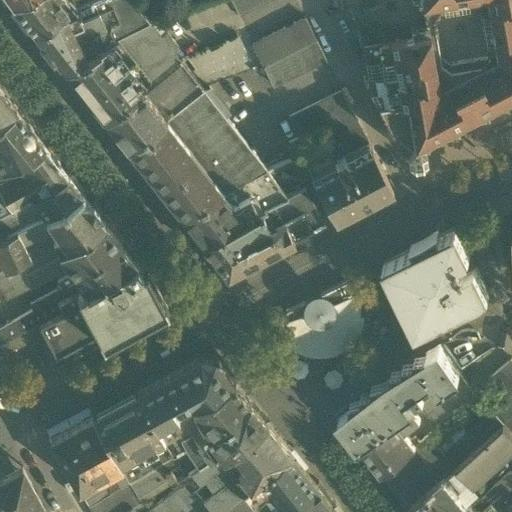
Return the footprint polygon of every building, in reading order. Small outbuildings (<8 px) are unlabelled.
[(17,0),(12,3),(35,31),(54,16),(76,7),(69,0),(17,0)] [(99,28),(106,43),(149,21),(131,0),(91,0),(77,6),(83,18),(99,9),(106,25),(99,28)] [(266,0),(232,0),(239,14),(266,0)] [(371,87),(395,133),(399,132),(400,133),(412,131),(415,128),(423,126),(427,122),(435,120),(438,116),(453,113),(457,108),(461,108),(464,103),(463,99),(480,96),(483,92),(491,90),(497,81),(511,78),(511,0),(333,0),(340,12),(357,8),(371,87)] [(63,67),(85,56),(73,25),(83,20),(83,18),(77,6),(76,7),(54,16),(35,31),(63,67)] [(99,9),(83,18),(83,20),(73,25),(85,56),(100,49),(98,47),(105,43),(106,43),(99,28),(106,25),(99,9)] [(252,43),(263,66),(316,39),(304,17),(252,43)] [(160,35),(149,21),(106,43),(105,43),(142,89),(180,59),(174,52),(160,35)] [(160,35),(174,52),(181,47),(166,30),(160,35)] [(326,59),(316,39),(263,66),(273,85),(326,59)] [(63,67),(105,119),(142,89),(105,43),(98,47),(100,49),(85,56),(63,67)] [(203,88),(180,59),(142,89),(165,118),(203,88)] [(511,87),(511,78),(497,81),(491,90),(483,92),(480,96),(463,99),(464,103),(461,108),(457,108),(453,113),(438,116),(435,120),(427,122),(423,126),(415,128),(412,131),(400,133),(399,132),(395,133),(399,141),(415,139),(444,123),(504,91),(511,87)] [(209,86),(203,88),(224,115),(228,111),(209,86)] [(224,115),(203,88),(165,118),(192,152),(224,192),(266,170),(224,115)] [(0,115),(15,108),(0,89),(0,115)] [(105,119),(128,148),(165,118),(142,89),(105,119)] [(300,136),(332,121),(352,111),(342,91),(290,116),(300,136)] [(29,109),(54,144),(57,141),(33,106),(29,109)] [(15,108),(0,115),(0,165),(43,143),(26,122),(15,108)] [(368,142),(352,111),(332,121),(343,144),(348,153),(368,142)] [(128,148),(181,215),(224,193),(224,192),(192,152),(165,118),(128,148)] [(300,153),(306,164),(330,151),(335,149),(329,138),(300,153)] [(424,144),(417,140),(410,141),(405,148),(406,155),(413,160),(420,158),(425,152),(424,144)] [(346,160),(371,147),(368,142),(348,153),(344,155),(346,160)] [(43,143),(0,165),(0,188),(11,207),(67,174),(43,143)] [(330,151),(335,160),(344,155),(348,153),(343,144),(335,149),(330,151)] [(313,178),(334,216),(386,188),(389,181),(379,161),(371,147),(346,160),(344,155),(335,160),(334,160),(336,165),(313,178)] [(306,164),(313,178),(336,165),(334,160),(335,160),(330,151),(306,164)] [(291,159),(274,165),(278,174),(294,167),(291,159)] [(287,197),(266,170),(224,192),(224,193),(233,203),(250,194),(262,209),(264,207),(266,206),(267,207),(287,197)] [(0,235),(16,227),(46,213),(82,192),(67,174),(11,207),(0,212),(0,235)] [(302,212),(315,205),(305,187),(287,197),(267,207),(266,206),(264,207),(274,226),(284,221),(302,212)] [(0,212),(11,207),(0,188),(0,212)] [(26,271),(61,251),(62,250),(61,248),(104,220),(82,192),(46,213),(16,227),(30,253),(20,258),(26,270),(26,271)] [(181,215),(202,241),(209,236),(227,226),(262,209),(250,194),(233,203),(224,193),(181,215)] [(315,205),(302,212),(284,221),(293,238),(311,228),(324,221),(315,205)] [(202,241),(213,254),(224,245),(227,250),(274,226),(264,207),(262,209),(227,226),(209,236),(202,241)] [(69,263),(73,270),(119,240),(104,220),(61,248),(62,250),(61,251),(69,263)] [(284,221),(274,226),(227,250),(216,258),(227,273),(293,238),(284,221)] [(20,258),(30,253),(16,227),(0,235),(0,255),(1,258),(5,265),(20,258)] [(384,263),(417,329),(490,293),(457,227),(384,263)] [(73,270),(74,271),(78,277),(83,285),(84,286),(134,259),(135,258),(123,243),(120,240),(119,240),(73,270)] [(216,258),(227,250),(224,245),(213,254),(216,258)] [(0,267),(0,286),(5,297),(32,283),(33,285),(65,268),(65,266),(65,265),(69,263),(61,251),(26,271),(26,270),(20,258),(5,265),(0,267)] [(139,268),(134,259),(84,286),(83,285),(58,300),(63,310),(47,318),(39,322),(39,323),(55,353),(103,327),(105,330),(158,302),(143,275),(140,269),(140,268),(139,268)] [(57,280),(61,286),(78,277),(74,271),(57,280)] [(83,285),(78,277),(61,286),(37,300),(47,318),(63,310),(58,300),(83,285)] [(316,296),(312,297),(309,299),(306,303),(304,302),(285,312),(289,318),(285,320),(284,321),(282,321),(275,324),(280,332),(283,337),(287,341),(292,345),(297,348),(303,351),(311,353),(316,353),(326,353),(333,351),(338,349),(343,346),(349,341),(354,336),(358,330),(361,323),(362,319),(363,314),(355,312),(354,296),(353,295),(347,281),(320,294),(320,296),(316,296)] [(0,328),(0,339),(1,342),(39,323),(39,322),(47,318),(37,300),(30,303),(33,309),(0,328)] [(341,414),(362,440),(437,388),(460,372),(441,344),(411,363),(392,374),(385,379),(374,388),(363,396),(352,405),(341,414)] [(136,389),(156,424),(233,381),(215,359),(197,356),(136,389)] [(511,396),(511,359),(491,377),(509,400),(511,396)] [(437,388),(454,408),(474,392),(460,372),(437,388)] [(156,424),(164,439),(174,433),(182,448),(227,421),(224,417),(248,401),(233,381),(156,424)] [(454,408),(437,388),(362,440),(384,468),(427,431),(454,408)] [(136,389),(92,413),(120,465),(129,481),(130,480),(172,455),(164,439),(156,424),(136,389)] [(511,396),(509,400),(496,411),(505,422),(511,415),(511,396)] [(265,421),(248,401),(224,417),(227,421),(182,448),(174,433),(164,439),(172,455),(177,463),(184,473),(188,470),(220,449),(223,454),(238,444),(266,421),(265,421)] [(493,408),(468,431),(457,441),(446,452),(433,463),(409,484),(402,476),(395,482),(413,505),(505,422),(496,411),(493,408)] [(94,479),(111,470),(120,465),(92,413),(49,436),(78,488),(94,479)] [(207,511),(212,508),(214,511),(289,450),(266,421),(238,444),(223,454),(220,449),(188,470),(192,475),(146,510),(143,511),(137,511),(132,506),(122,511),(207,511)] [(413,505),(418,511),(466,511),(472,506),(468,501),(460,491),(469,483),(471,487),(474,484),(511,449),(511,429),(505,422),(413,505)] [(451,435),(457,441),(468,431),(462,426),(451,435)] [(402,476),(409,484),(433,463),(446,452),(440,445),(427,431),(384,468),(395,482),(402,476)] [(457,441),(451,435),(440,445),(446,452),(457,441)] [(259,509),(261,511),(276,511),(280,510),(315,482),(289,450),(214,511),(215,511),(241,511),(255,501),(253,499),(267,488),(274,497),(259,509)] [(127,482),(137,497),(174,473),(171,467),(177,463),(172,455),(130,480),(129,481),(127,482)] [(35,511),(45,507),(22,465),(11,471),(14,477),(5,474),(0,476),(0,511),(35,511)] [(129,481),(120,465),(111,470),(120,486),(127,482),(129,481)] [(176,476),(174,473),(137,497),(139,501),(140,501),(176,476)] [(78,488),(88,505),(104,496),(94,479),(78,488)] [(88,505),(92,511),(122,511),(132,506),(139,501),(137,497),(127,482),(120,486),(104,496),(88,505)] [(325,511),(334,507),(334,506),(315,482),(280,510),(276,511),(325,511)] [(480,490),(474,484),(471,487),(469,483),(460,491),(468,501),(480,490)] [(132,506),(137,511),(143,511),(146,510),(140,501),(139,501),(132,506)]
